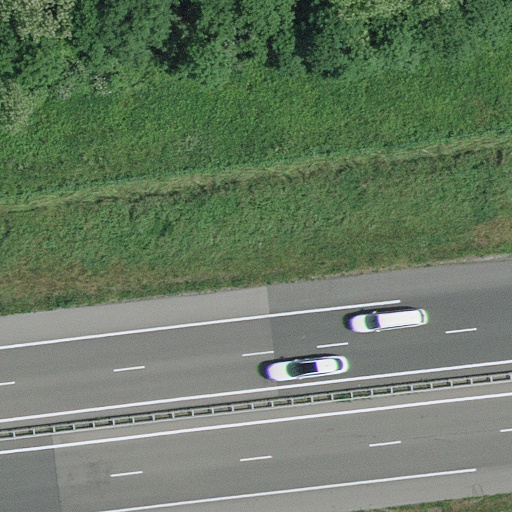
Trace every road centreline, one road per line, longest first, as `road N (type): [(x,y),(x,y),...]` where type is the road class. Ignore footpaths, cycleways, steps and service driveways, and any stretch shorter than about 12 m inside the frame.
road 1 (motorway): [(511,320),(0,380)]
road 2 (motorway): [(0,495),(511,435)]
